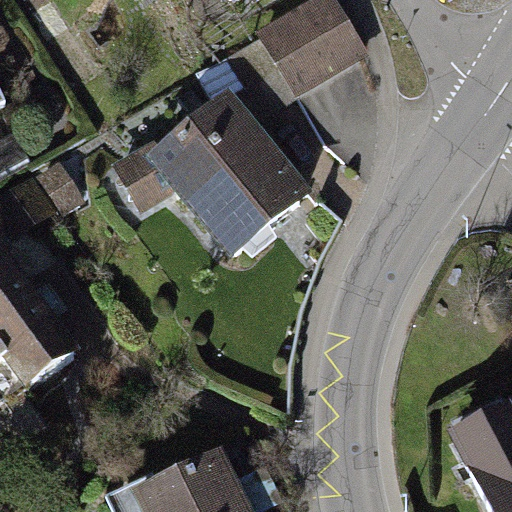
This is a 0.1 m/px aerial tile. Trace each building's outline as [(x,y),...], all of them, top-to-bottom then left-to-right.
[(336,0),(320,0),(259,34),(265,44),(201,77),(220,108),(235,96),(262,132),(297,101),(370,60),(336,0)] [(0,113),(10,107),(0,86),(0,113)] [(158,147),(117,169),(143,219),(182,197),(235,262),(315,201),(262,132),(235,96),(220,108),(163,152),(158,147)] [(24,141),(0,149),(0,183),(35,171),(24,141)] [(9,250),(0,256),(0,416),(84,359),(9,250)] [(511,511),(511,411),(461,435),(496,511),(511,511)] [(253,511),(226,453),(135,495),(142,511),(253,511)]
